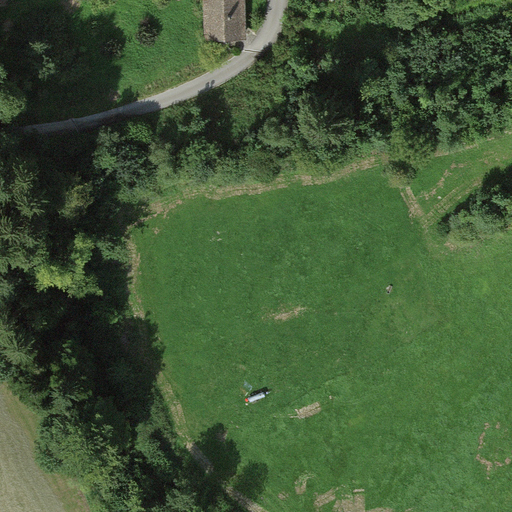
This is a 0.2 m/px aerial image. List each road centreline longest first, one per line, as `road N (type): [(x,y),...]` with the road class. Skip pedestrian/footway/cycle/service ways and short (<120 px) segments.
road 1 (track): [(0,134),(139,109),(232,71),(258,50),(277,0)]
road 2 (track): [(258,50),(499,0)]
